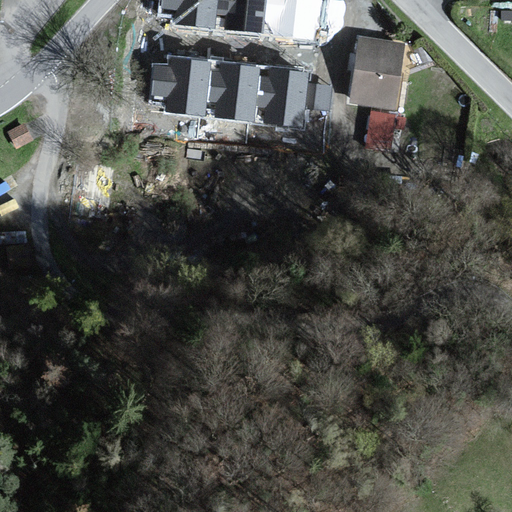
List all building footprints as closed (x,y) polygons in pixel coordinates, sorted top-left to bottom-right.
[(235,29),(259,32),(261,17),(277,19),(275,34),(285,35),(309,38),(312,19),(331,21),(333,0),(162,0),(162,6),(178,8),(176,22),(185,23),(211,26),(212,12),(226,13),(224,28),(235,29)] [(402,45),(361,39),(353,100),(394,105),(402,45)] [(274,78),(257,76),(258,67),(233,64),(223,63),(222,72),(209,70),(210,62),(185,59),(175,58),(174,66),(158,64),(154,94),(171,96),(169,110),(204,114),(205,100),(219,101),(217,116),(252,120),(254,106),(270,107),(268,122),(302,126),(304,107),(324,109),(327,85),(307,83),(308,73),(284,70),(275,69),(274,78)] [(393,134),(396,106),(368,103),(366,132),(393,134)] [(11,259),(33,256),(30,238),(8,241),(11,259)]
